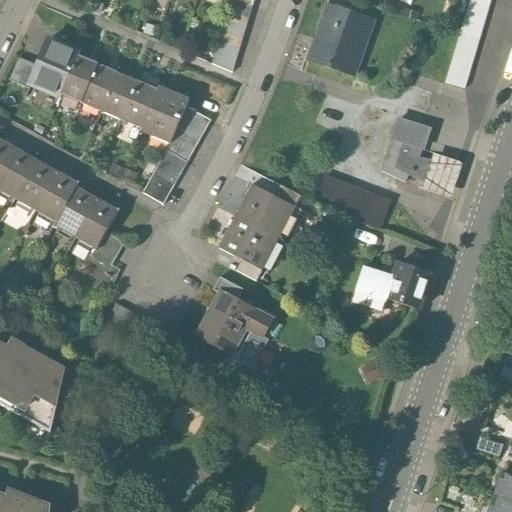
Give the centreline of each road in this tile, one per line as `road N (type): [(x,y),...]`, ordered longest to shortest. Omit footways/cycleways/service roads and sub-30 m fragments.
road 1 (secondary): [(511,136),(388,511)]
road 2 (residential): [(282,0),(162,275)]
